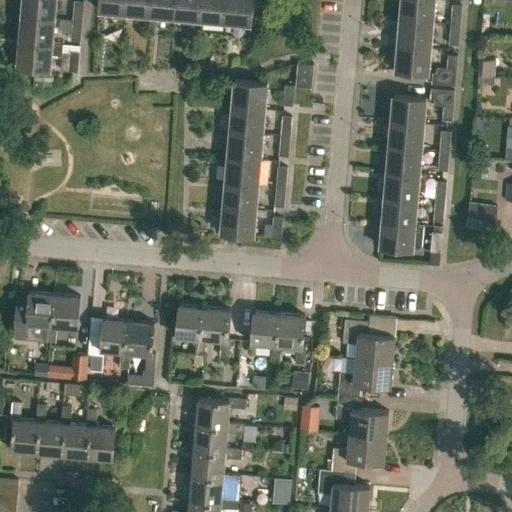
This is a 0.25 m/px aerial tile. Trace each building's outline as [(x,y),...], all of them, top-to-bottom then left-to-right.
[(23,0),(22,15),(55,18),(56,0),(23,0)] [(82,20),(83,0),(73,0),(72,19),(82,20)] [(99,0),(98,10),(124,12),(125,0),(99,0)] [(125,0),(124,12),(149,14),(149,0),(125,0)] [(149,0),(149,14),(175,17),(176,0),(149,0)] [(176,0),(175,17),(199,19),(200,0),(176,0)] [(200,0),(199,19),(225,21),(227,0),(200,0)] [(227,0),(225,21),(251,24),(253,0),(227,0)] [(401,0),(400,20),(433,23),(434,0),(401,0)] [(460,22),(461,3),(452,1),(450,21),(460,22)] [(22,15),(20,39),(53,41),(55,18),(22,15)] [(61,19),(60,28),(70,29),(71,20),(61,19)] [(72,19),(70,38),(80,39),(82,20),(72,19)] [(398,45),(431,48),(433,23),(400,20),(398,45)] [(450,21),(448,42),(458,43),(460,22),(450,21)] [(52,43),(53,41),(20,39),(18,65),(50,69),(52,53),(62,55),(63,44),(52,43)] [(395,71),(428,74),(431,48),(398,45),(395,71)] [(69,49),(67,69),(78,70),(79,50),(69,49)] [(431,81),(454,83),(457,53),(447,52),(446,66),(436,65),(435,70),(431,70),(431,81)] [(480,74),(497,75),(499,59),(481,58),(480,74)] [(312,88),(314,64),(298,62),(295,86),(312,88)] [(233,106),(265,109),(268,83),(235,80),(233,106)] [(282,102),(286,103),(293,103),(295,83),(285,82),(282,102)] [(430,86),(429,96),(433,97),(433,102),(443,103),(442,117),(451,118),(454,88),(430,86)] [(391,121),(423,124),(425,99),(393,96),(391,121)] [(230,131),(263,134),(265,109),(233,106),(230,131)] [(290,134),(292,114),(282,113),(280,133),(290,134)] [(389,146),(421,149),(423,124),(391,121),(389,146)] [(449,148),(451,128),(441,128),(439,148),(449,148)] [(228,156),(261,160),(263,134),(230,131),(228,156)] [(280,133),(278,153),(288,154),(290,134),(280,133)] [(386,171),(419,174),(421,149),(389,146),(386,171)] [(439,148),(437,168),(447,168),(449,148),(439,148)] [(225,182),(258,185),(261,160),(228,156),(225,182)] [(275,183),(285,184),(287,165),(277,163),(275,183)] [(384,196),(417,199),(419,174),(386,171),(384,196)] [(434,198),(444,199),(446,179),(436,178),(434,198)] [(223,207),(256,210),(258,185),(225,182),(223,207)] [(275,183),(273,203),(284,204),(285,184),(275,183)] [(382,221),(415,224),(417,199),(384,196),(382,221)] [(434,198),(433,218),(443,219),(444,199),(434,198)] [(469,202),(466,225),(494,229),(497,205),(469,202)] [(221,233),(253,235),(256,210),(223,207),(221,233)] [(271,234),(281,235),(283,215),(273,214),(271,234)] [(380,246),(412,249),(415,224),(382,221),(380,246)] [(430,249),(440,250),(442,229),(432,229),(430,249)] [(51,324),(54,293),(28,291),(27,303),(17,302),(14,337),(46,340),(48,324),(51,324)] [(77,326),(80,295),(54,293),(51,324),(48,324),(46,340),(56,341),(57,325),(77,326)] [(201,337),(204,306),(178,303),(175,334),(195,336),(194,353),(203,353),(205,337),(201,337)] [(226,339),(229,308),(204,306),(201,337),(205,337),(220,338),(219,355),(228,356),(229,339),(226,339)] [(279,360),(280,344),(277,343),(280,312),(254,310),(252,341),(255,342),(255,341),(270,343),(269,359),(279,360)] [(294,362),(303,362),(305,345),(302,344),(305,314),(280,312),(277,343),(280,344),(281,344),(296,345),(294,362)] [(380,331),(401,331),(401,316),(380,316),(380,331)] [(92,317),(88,353),(92,354),(103,355),(104,349),(105,349),(121,350),(120,367),(129,367),(130,351),(126,351),(129,319),(104,317),(104,318),(92,317)] [(355,356),(392,359),(394,334),(367,332),(368,319),(344,317),(342,341),(356,342),(355,356)] [(145,368),(145,369),(154,370),(156,352),(152,351),(155,321),(129,319),(126,351),(130,351),(147,352),(145,368)] [(73,352),(71,376),(86,377),(88,353),(73,352)] [(92,354),(90,369),(102,370),(103,355),(92,354)] [(337,393),(361,395),(362,383),(390,385),(392,359),(355,356),(354,372),(339,370),(337,393)] [(46,363),(35,362),(34,373),(46,374),(46,363)] [(128,372),(127,381),(144,383),(153,383),(154,370),(145,369),(145,374),(128,372)] [(349,433),(386,436),(388,409),(360,406),(361,395),(337,393),(336,416),(350,417),(349,433)] [(199,397),(196,423),(228,426),(228,422),(229,405),(245,407),(247,398),(229,396),(228,400),(199,397)] [(12,447),(37,450),(40,420),(36,419),(36,418),(20,417),(22,401),(13,400),(11,417),(14,418),(12,447)] [(37,450),(62,452),(65,422),(61,421),(61,420),(45,419),(47,403),(38,402),(36,418),(36,419),(40,420),(37,450)] [(63,452),(87,454),(90,424),(86,424),(86,423),(70,421),(72,406),(63,405),(62,420),(61,420),(61,421),(65,422),(62,452),(63,452)] [(305,405),(304,428),(322,429),(322,405),(305,405)] [(87,454),(113,456),(115,425),(96,424),(97,408),(88,407),(86,423),(86,424),(90,424),(87,454)] [(196,423),(194,448),(226,451),(226,447),(227,431),(243,432),(245,423),(228,422),(228,426),(196,423)] [(342,471),(342,472),(355,472),(356,459),(384,461),(386,436),(349,433),(348,448),(333,447),(331,469),(331,470),(342,471)] [(194,448),(192,473),(224,476),(224,472),(223,472),(225,457),(241,458),(242,448),(226,447),(226,451),(194,448)] [(331,508),(368,511),(370,483),(342,480),(342,472),(342,471),(331,470),(331,469),(319,468),(318,492),(332,493),(331,508)] [(192,473),(189,498),(221,501),(222,497),(221,497),(223,481),(239,482),(241,474),(224,472),(224,476),(192,473)] [(0,476),(0,487),(18,489),(19,478),(0,476)] [(0,499),(17,501),(18,490),(0,488),(0,499)] [(189,498),(188,511),(220,511),(220,507),(237,508),(238,498),(222,497),(221,501),(189,498)] [(0,509),(16,511),(17,501),(0,499),(0,509)]
